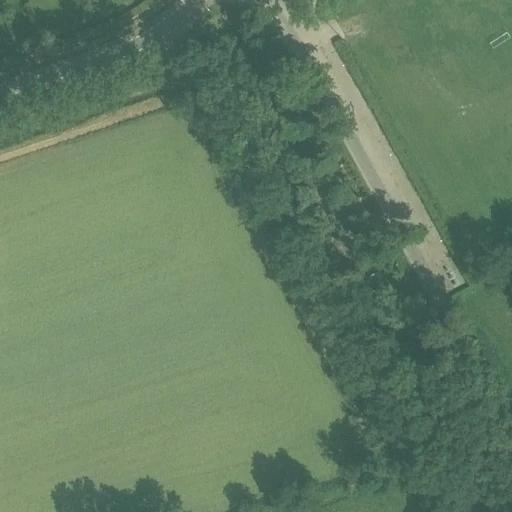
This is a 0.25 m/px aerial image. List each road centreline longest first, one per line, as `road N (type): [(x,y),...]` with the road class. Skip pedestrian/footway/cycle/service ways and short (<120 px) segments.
road 1 (unclassified): [(511,435),(311,67),(264,0)]
road 2 (unclassified): [(0,95),(151,38),(192,0)]
